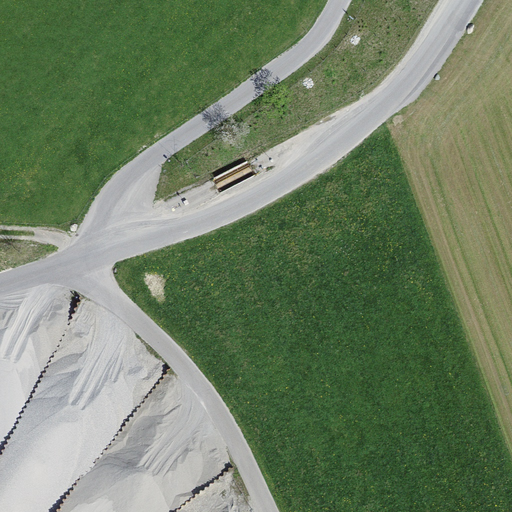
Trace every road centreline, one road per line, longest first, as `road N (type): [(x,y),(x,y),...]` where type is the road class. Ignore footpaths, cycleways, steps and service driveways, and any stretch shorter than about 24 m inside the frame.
road 1 (track): [(458,0),(396,89),(306,168),(229,213),(83,258)]
road 2 (track): [(83,258),(113,190),(305,48),(332,0)]
road 3 (track): [(251,511),(174,359),(83,258)]
